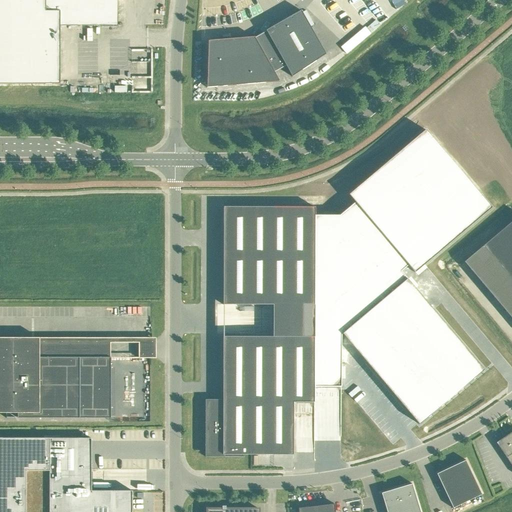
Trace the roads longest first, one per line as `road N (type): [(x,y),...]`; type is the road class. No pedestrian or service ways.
road 1 (unclassified): [(174,160),(249,162),(333,137),(499,0)]
road 2 (residential): [(174,483),(354,473),(442,443),(511,399)]
road 3 (residential): [(174,160),(174,483)]
road 4 (residential): [(174,160),(179,0)]
